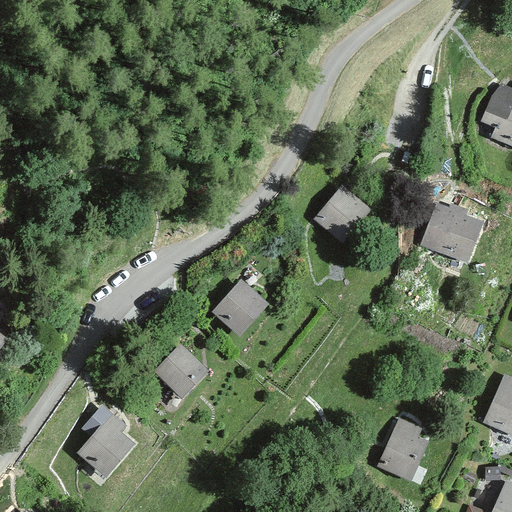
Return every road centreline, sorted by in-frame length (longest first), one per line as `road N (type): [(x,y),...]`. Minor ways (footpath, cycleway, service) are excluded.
road 1 (residential): [(418,0),(346,51),(281,180),(124,301),(0,469)]
road 2 (residential): [(468,0),(407,100),(398,172)]
